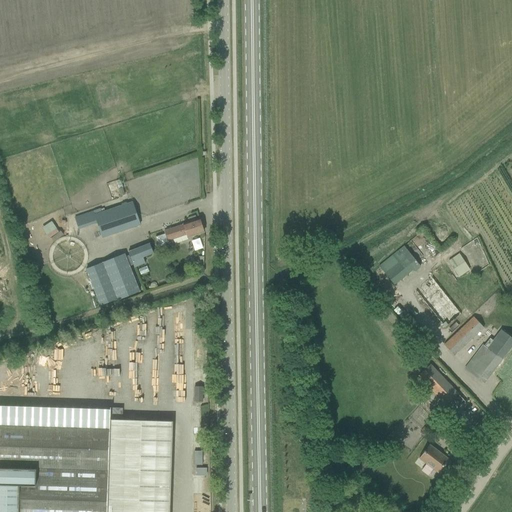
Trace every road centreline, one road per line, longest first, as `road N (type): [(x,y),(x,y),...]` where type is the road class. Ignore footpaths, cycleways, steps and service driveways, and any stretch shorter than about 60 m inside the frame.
road 1 (primary): [(259,511),(246,0)]
road 2 (tertiary): [(229,511),(218,0)]
